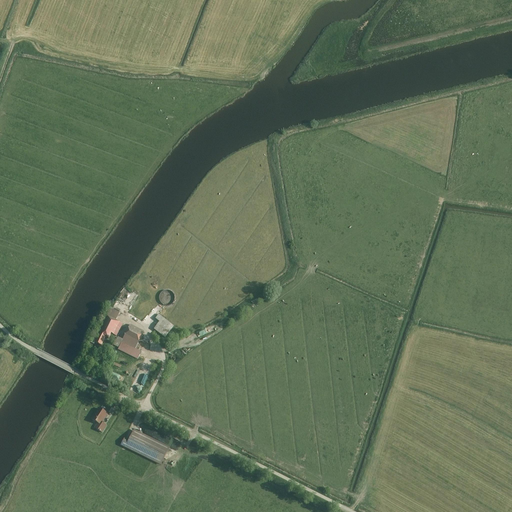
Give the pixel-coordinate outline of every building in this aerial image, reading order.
[(159,300),(160,302),(161,304),(164,306),(169,306),(170,305),(173,302),(175,298),(174,295),(172,293),(168,291),(166,291),(164,292),(163,292),(161,294),(159,297),(159,300)] [(159,322),(154,329),(165,338),(174,328),(158,315),(155,319),(159,322)] [(108,318),(95,345),(102,347),(106,339),(108,340),(110,334),(116,337),(122,324),(108,318)] [(113,346),(138,357),(140,352),(135,349),(144,332),(130,325),(122,341),(117,338),(113,346)] [(108,415),(98,410),(91,421),(96,424),(93,429),(102,433),(106,426),(103,424),(108,415)] [(170,448),(130,429),(122,447),(162,465),(170,448)]
